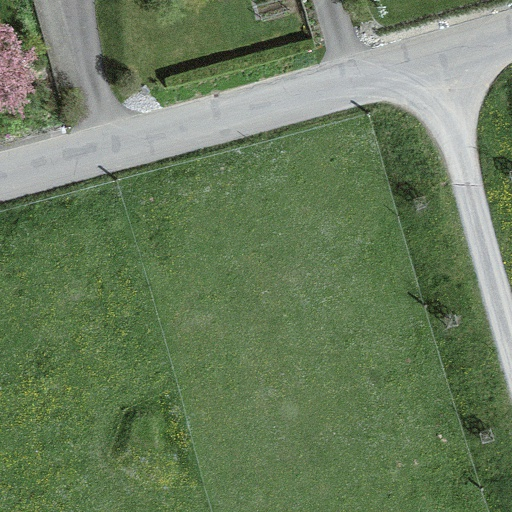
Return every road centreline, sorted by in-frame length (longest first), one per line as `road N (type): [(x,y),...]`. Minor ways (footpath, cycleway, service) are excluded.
road 1 (unclassified): [(511,41),(0,185)]
road 2 (track): [(439,67),(511,334)]
